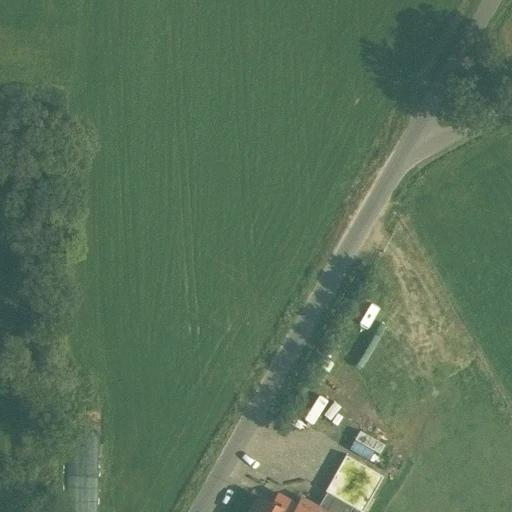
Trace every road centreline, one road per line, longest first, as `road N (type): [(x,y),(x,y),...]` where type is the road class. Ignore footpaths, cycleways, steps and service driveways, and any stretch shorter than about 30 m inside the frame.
road 1 (residential): [(191,511),(407,134)]
road 2 (residential): [(407,134),(488,0)]
